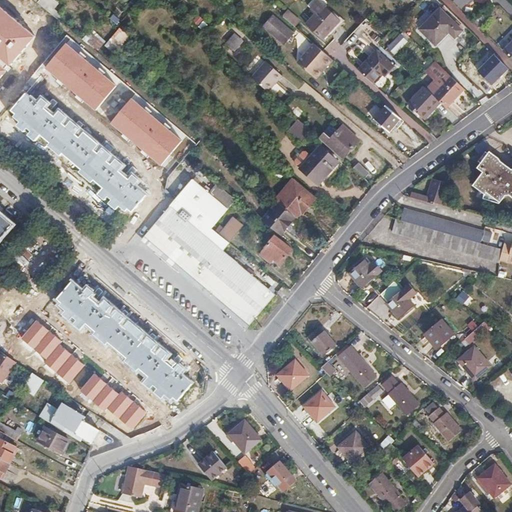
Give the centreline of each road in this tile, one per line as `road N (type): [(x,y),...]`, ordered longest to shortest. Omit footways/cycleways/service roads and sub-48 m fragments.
road 1 (residential): [(0,171),(239,374)]
road 2 (residential): [(315,280),(389,191),(511,99)]
road 3 (residential): [(502,432),(315,280)]
road 4 (residential): [(76,511),(97,466),(169,434),(239,374)]
road 5 (residential): [(239,374),(355,511)]
road 6 (residential): [(239,374),(315,280)]
